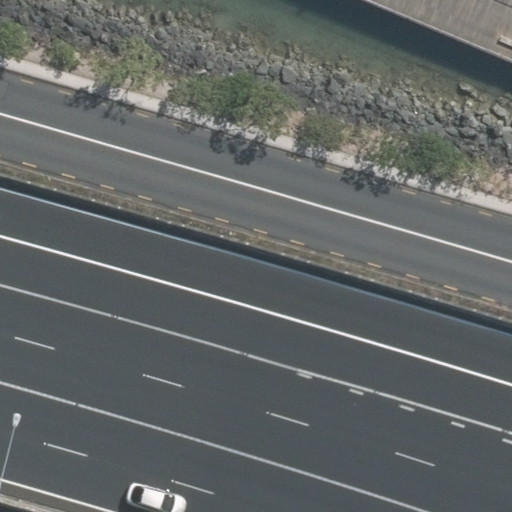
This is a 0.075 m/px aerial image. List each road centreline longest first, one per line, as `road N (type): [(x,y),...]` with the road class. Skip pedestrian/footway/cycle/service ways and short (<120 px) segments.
road 1 (residential): [(0,116),(511,269)]
road 2 (motorway): [(0,380),(422,511)]
